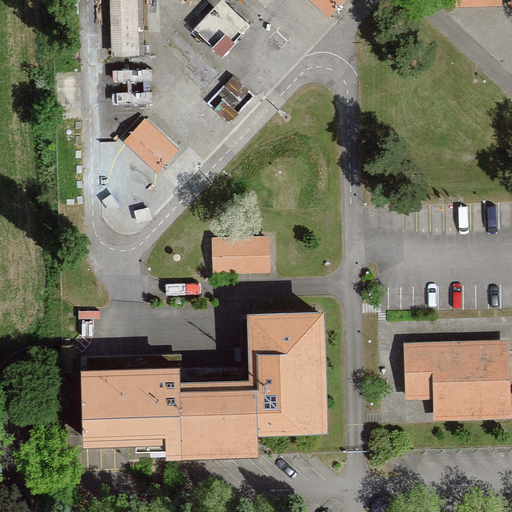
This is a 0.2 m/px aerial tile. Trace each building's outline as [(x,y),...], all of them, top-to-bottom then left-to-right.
[(141,0),(111,0),(113,54),(142,54),(141,0)] [(204,17),(194,27),(199,31),(196,35),(214,52),(217,49),(222,53),(249,24),(223,0),(211,0),(200,12),(204,17)] [(314,0),(332,15),(345,0),(314,0)] [(177,149),(146,120),(126,141),(158,170),(177,149)] [(214,239),(215,272),(269,270),(268,237),(214,239)] [(332,424),(329,307),(257,309),(257,316),(259,376),(184,378),(184,367),(184,364),(87,366),(88,435),(138,434),(138,449),(264,446),(263,426),(332,424)] [(511,339),(407,343),(409,398),(437,397),(437,419),(511,416),(511,339)] [(76,343),(62,343),(63,370),(74,370),(73,356),(77,356),(76,343)]
